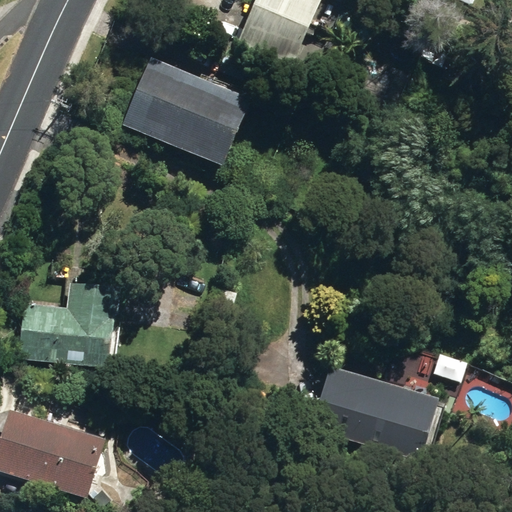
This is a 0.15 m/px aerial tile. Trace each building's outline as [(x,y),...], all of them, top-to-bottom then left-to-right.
[(252,0),(230,53),(284,77),(304,31),(324,40),(336,11),(317,3),(317,0),(252,0)] [(428,0),(462,15),(469,0),(428,0)] [(464,40),(441,31),(429,60),(453,69),(464,40)] [(111,131),(208,177),(239,112),(142,67),(111,131)] [(268,119),(284,126),(289,116),(273,108),(268,119)] [(292,206),(303,210),(307,200),(296,196),(292,206)] [(7,363),(97,378),(105,323),(107,324),(111,300),(63,292),(58,315),(16,309),(7,363)] [(305,437),(412,469),(430,409),(324,377),(305,437)] [(0,422),(0,481),(76,507),(95,451),(1,420),(0,422)]
